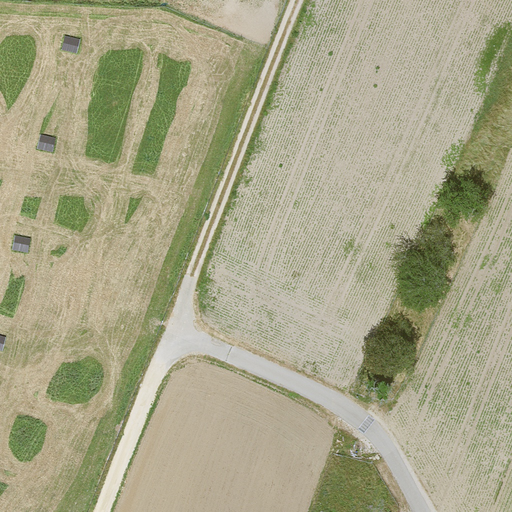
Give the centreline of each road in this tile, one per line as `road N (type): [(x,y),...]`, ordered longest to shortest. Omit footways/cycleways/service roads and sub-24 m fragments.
road 1 (track): [(291,0),(218,183),(175,329)]
road 2 (track): [(98,511),(151,367),(175,329)]
